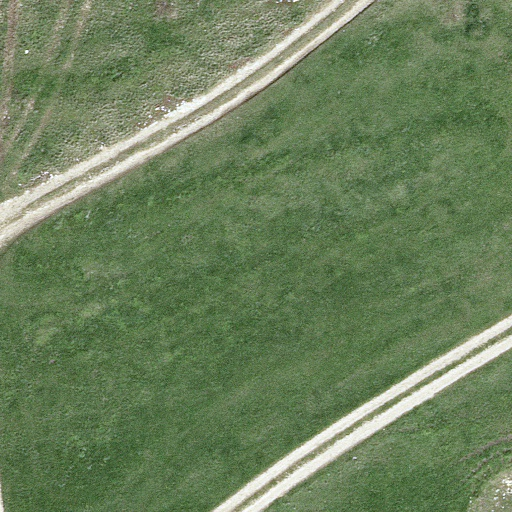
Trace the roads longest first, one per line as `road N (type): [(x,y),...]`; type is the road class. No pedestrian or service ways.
road 1 (track): [(0,223),(13,208),(280,76),(370,0)]
road 2 (track): [(511,334),(359,421),(242,511)]
